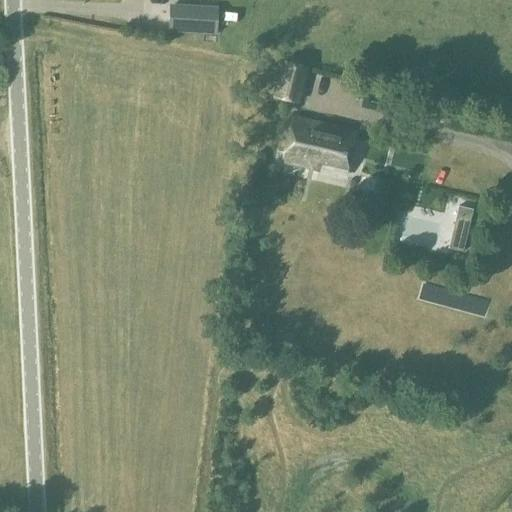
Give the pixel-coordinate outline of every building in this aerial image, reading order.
[(217,11),(171,9),(170,34),(216,36),(217,11)] [(282,62),(273,99),(301,105),(309,68),(282,62)] [(51,141),(67,140),(66,113),(50,113),(51,141)] [(283,162),(344,178),(355,133),(294,118),(283,162)] [(467,237),(472,218),(474,211),(459,207),(457,215),(452,234),(449,249),(464,252),(467,237)]
